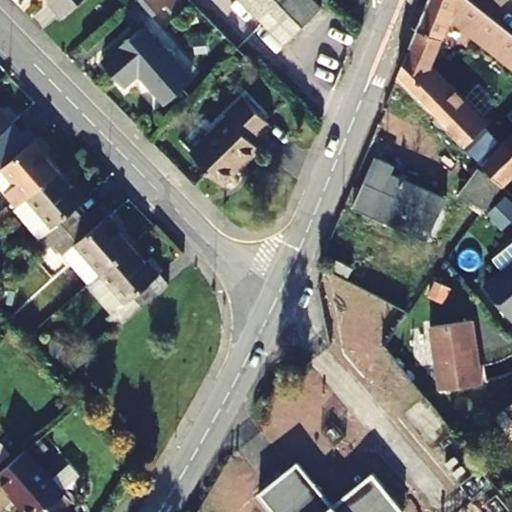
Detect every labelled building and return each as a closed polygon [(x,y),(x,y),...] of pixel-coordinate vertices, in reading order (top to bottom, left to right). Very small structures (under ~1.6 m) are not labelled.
[(43,0),(47,4),(44,7),(58,23),(84,0),(43,0)] [(176,15),(186,7),(179,0),(141,0),(141,1),(155,18),(168,6),(176,15)] [(239,0),(283,45),(319,11),(308,0),(239,0)] [(429,0),(419,27),(442,36),(443,37),(452,15),(511,64),(511,33),(471,0),(429,0)] [(106,59),(128,84),(143,72),(168,99),(194,76),(169,52),(145,27),(144,26),(106,59)] [(419,27),(410,47),(430,68),(442,36),(419,27)] [(410,47),(399,75),(502,184),(511,174),(511,134),(501,144),(430,68),(410,47)] [(226,121),(189,156),(218,187),(256,150),(250,142),(266,126),(243,101),(224,119),(226,121)] [(0,143),(0,195),(6,203),(17,193),(20,197),(54,167),(29,138),(10,155),(0,143)] [(429,236),(445,200),(386,174),(390,165),(379,161),(366,192),(362,191),(354,208),(375,216),(377,212),(429,236)] [(20,197),(11,205),(39,237),(31,245),(37,252),(46,245),(76,219),(69,211),(82,200),(54,167),(20,197)] [(480,215),(501,185),(480,168),(457,198),(480,215)] [(511,207),(505,200),(488,214),(503,231),(511,223),(511,207)] [(76,219),(46,245),(55,256),(66,247),(90,275),(126,244),(92,205),(76,219)] [(147,297),(150,295),(163,284),(154,274),(153,275),(126,244),(90,275),(80,284),(105,314),(102,317),(111,327),(147,297)] [(66,247),(55,256),(80,284),(90,275),(66,247)] [(511,263),(484,287),(511,322),(511,263)] [(482,385),(472,321),(427,329),(438,392),(482,385)] [(42,511),(61,496),(23,451),(0,471),(0,470),(0,482),(19,505),(17,507),(22,511),(42,511)] [(402,511),(384,489),(370,472),(334,501),(303,462),(283,478),(263,494),(277,511),(402,511)]
